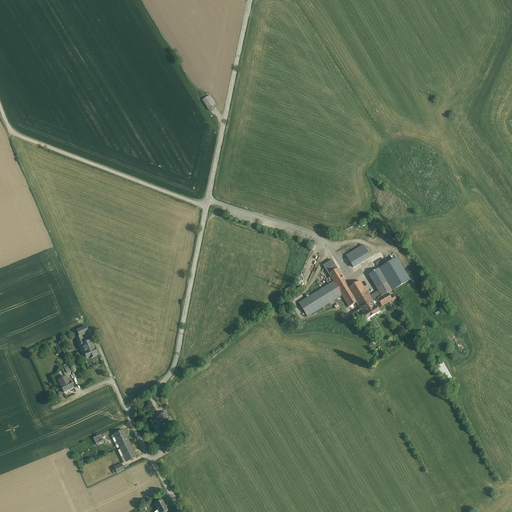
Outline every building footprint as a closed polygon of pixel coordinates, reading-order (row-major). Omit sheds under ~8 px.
[(210,95),(202,100),(208,109),(215,104),(210,95)] [(363,245),(345,256),(350,263),(352,267),(353,268),(370,257),(363,245)] [(309,256),(303,270),(311,274),(317,260),(309,256)] [(383,259),(376,264),(379,269),(386,264),(383,259)] [(379,269),(392,291),(409,281),(396,259),(379,269)] [(323,265),(329,275),(338,269),(332,261),(323,265)] [(356,303),(348,289),(349,288),(338,269),(329,275),(333,283),(342,296),(349,308),(354,304),(356,303)] [(378,292),(382,297),(387,294),(392,291),(379,269),(369,275),(378,292)] [(360,310),(372,303),(373,302),(370,297),(369,298),(360,282),(349,288),(348,289),(356,303),(360,310)] [(307,317),(342,296),(333,283),(299,304),(307,317)] [(377,300),(382,297),(378,292),(372,295),(376,301),(377,300)] [(382,297),(377,300),(379,302),(382,307),(392,301),(392,303),(396,301),(393,295),(389,298),(387,294),(382,297)] [(360,310),(355,313),(362,323),(365,322),(379,313),(376,308),(374,305),(372,303),(360,310)] [(358,310),(354,304),(349,308),(353,314),(358,310)] [(79,337),(81,336),(88,333),(85,327),(77,331),(79,337)] [(82,345),(83,346),(85,345),(81,336),(79,337),(75,339),(79,347),(82,345)] [(85,345),(83,346),(85,354),(87,359),(90,357),(91,359),(95,358),(94,356),(97,355),(95,350),(94,350),(91,343),(85,345)] [(68,360),(65,361),(67,365),(63,366),(67,374),(73,371),(68,360)] [(442,364),(437,367),(447,384),(452,381),(442,364)] [(67,377),(58,382),(64,394),(74,389),(70,381),(69,382),(67,377)] [(165,412),(160,415),(156,418),(158,420),(158,421),(166,432),(174,427),(174,426),(165,412)] [(120,448),(120,449),(130,445),(123,431),(114,435),(120,448)] [(101,435),(93,439),(96,445),(104,441),(101,435)] [(117,450),(120,448),(114,435),(111,437),(117,450)] [(126,463),(127,463),(136,458),(130,445),(120,449),(121,450),(126,463)] [(124,464),(126,463),(121,450),(118,451),(124,464)] [(117,473),(117,474),(124,470),(121,465),(114,468),(117,473)] [(162,501),(154,505),(158,511),(166,511),(168,511),(162,501)]
